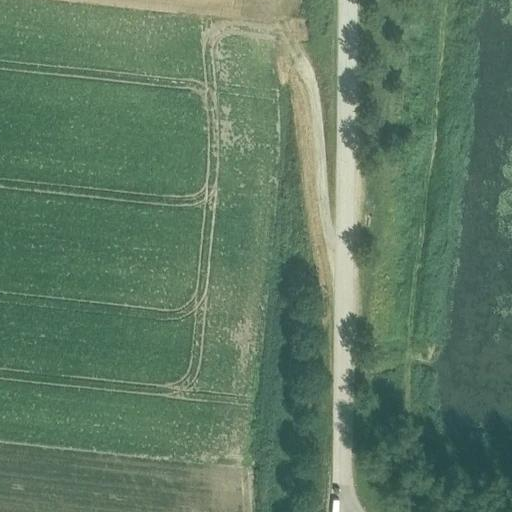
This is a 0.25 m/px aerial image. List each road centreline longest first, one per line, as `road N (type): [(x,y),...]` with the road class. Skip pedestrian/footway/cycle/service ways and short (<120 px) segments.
road 1 (tertiary): [(341,511),(348,0)]
road 2 (track): [(303,67),(312,87),(326,226),(344,254)]
